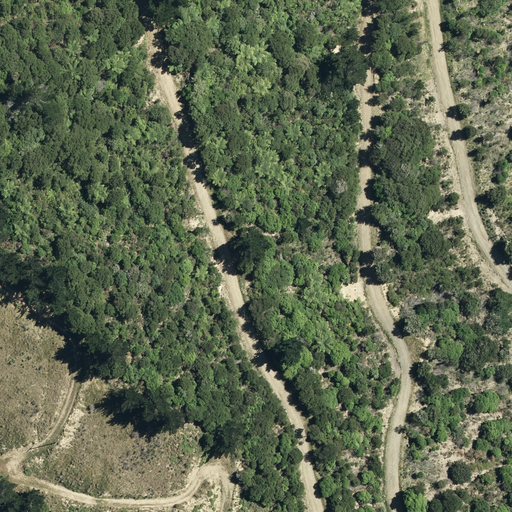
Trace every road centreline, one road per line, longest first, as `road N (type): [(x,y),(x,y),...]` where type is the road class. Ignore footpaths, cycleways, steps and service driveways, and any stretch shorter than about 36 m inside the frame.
road 1 (track): [(315,511),(297,424),(248,335),(149,16),(137,0)]
road 2 (track): [(389,0),(369,158),(366,287),(408,371),(391,465),(396,511)]
road 3 (track): [(511,277),(469,198),(435,0)]
